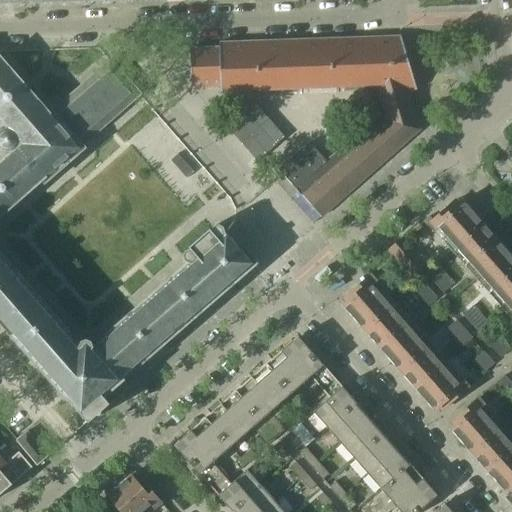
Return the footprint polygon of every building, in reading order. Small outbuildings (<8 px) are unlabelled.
[(219,49),(189,50),(191,88),(220,87),(220,91),(365,86),(375,118),(325,162),(308,143),(278,170),(300,196),(320,218),(419,131),(407,91),(416,91),(400,37),(218,44),(219,49)] [(110,389),(254,265),(254,264),(237,245),(238,244),(231,236),(229,234),(226,231),(224,233),(223,228),(212,227),(210,232),(209,230),(188,248),(190,250),(185,251),(182,256),(184,261),(189,264),(92,347),(91,342),(81,342),(78,346),(0,256),(0,215),(41,180),(44,183),(44,182),(83,149),(81,146),(139,95),(110,62),(51,112),(49,110),(46,112),(0,60),(0,152),(6,159),(0,164),(0,322),(87,423),(118,397),(110,389)] [(252,101),(224,126),(256,162),(284,138),(252,101)] [(177,154),(169,161),(186,179),(193,172),(177,154)] [(300,196),(292,203),(312,225),(320,218),(300,196)] [(508,254),(472,213),(461,201),(457,205),(454,202),(427,225),(433,232),(438,228),(481,277),(508,254)] [(387,252),(412,280),(427,266),(403,238),(387,252)] [(511,258),(508,254),(481,277),(511,312),(511,258)] [(438,266),(432,271),(427,276),(442,293),(453,283),(438,266)] [(416,335),(380,294),(372,285),(377,281),(371,274),(344,298),(347,301),(342,306),(389,358),(416,335)] [(425,308),(436,298),(421,281),(410,291),(425,308)] [(462,316),(477,333),(488,323),(473,306),(462,316)] [(471,338),(456,321),(445,330),(460,348),(471,338)] [(458,383),(416,335),(389,358),(434,410),(439,406),(442,409),(469,386),(463,379),(458,383)] [(297,337),(209,414),(173,446),(217,496),(230,484),(211,464),(252,428),(267,445),(284,430),(269,413),(310,377),(328,398),(341,387),(297,337)] [(500,358),(510,349),(500,337),(490,347),(500,358)] [(493,364),(483,352),(472,362),(483,373),(493,364)] [(503,397),(511,389),(511,385),(504,376),(493,385),(503,397)] [(341,387),(328,398),(312,412),(326,428),(355,403),(341,387)] [(511,445),(488,418),(480,409),(485,404),(479,398),(452,421),(455,425),(450,429),(505,491),(501,494),(511,506),(511,445)] [(297,419),(309,409),(303,402),(291,413),(297,419)] [(355,403),(326,428),(340,444),(369,418),(355,403)] [(369,418),(340,444),(353,459),(380,436),(382,434),(369,418)] [(292,432),(306,445),(314,436),(300,423),(292,432)] [(25,431),(14,441),(35,466),(47,456),(25,431)] [(284,437),(295,449),(301,443),(290,431),(284,437)] [(380,436),(353,459),(366,474),(395,449),(382,434),(380,436)] [(282,460),(288,455),(278,443),(271,448),(282,460)] [(395,449),(366,474),(380,490),(409,464),(395,449)] [(237,460),(243,467),(255,456),(249,450),(237,460)] [(308,451),(301,457),(312,468),(318,463),(308,451)] [(0,494),(31,468),(18,452),(4,464),(5,465),(0,469),(0,494)] [(295,462),(289,468),(299,480),(305,474),(295,462)] [(328,475),(318,463),(312,468),(322,480),(328,475)] [(436,496),(409,464),(380,490),(396,508),(392,511),(417,511),(434,498),(436,496)] [(246,470),(230,484),(217,496),(231,511),(233,510),(260,486),(246,470)] [(315,486),(305,474),(299,480),(309,491),(315,486)] [(161,504),(137,478),(134,480),(130,476),(119,486),(141,511),(144,511),(152,506),(155,510),(161,504)] [(335,482),(328,487),(338,499),(345,493),(335,482)] [(141,511),(119,486),(107,496),(111,501),(108,504),(114,511),(141,511)] [(260,486),(233,510),(231,511),(261,511),(274,502),(260,486)] [(332,505),(322,493),(315,498),(326,510),(332,505)] [(355,505),(345,493),(338,499),(349,511),(355,505)] [(282,511),(274,502),(261,511),(282,511)]
